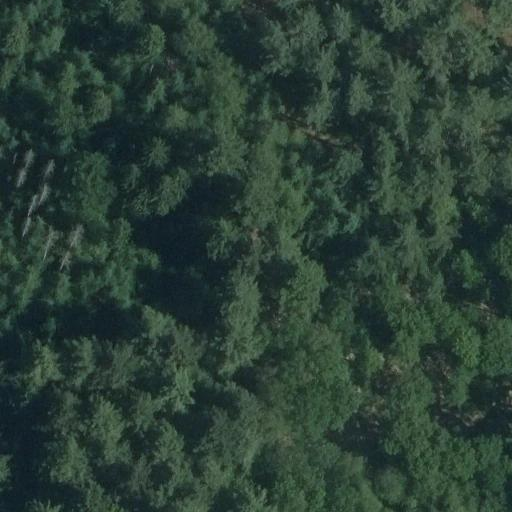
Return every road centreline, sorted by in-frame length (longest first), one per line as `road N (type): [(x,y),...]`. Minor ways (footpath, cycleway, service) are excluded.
road 1 (track): [(137,0),(304,314),(511,268)]
road 2 (track): [(379,511),(304,314),(0,384)]
